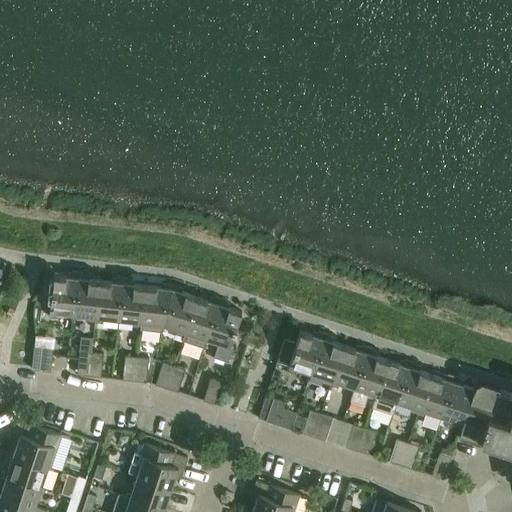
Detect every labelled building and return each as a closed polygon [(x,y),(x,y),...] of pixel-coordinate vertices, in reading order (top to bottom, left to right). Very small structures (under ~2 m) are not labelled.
[(58,311),(74,313),(78,271),(71,271),(71,273),(67,276),(56,275),(56,274),(53,274),(53,277),(48,317),(57,317),(58,311)] [(78,271),(74,313),(88,315),(87,321),(95,322),(100,280),(86,278),(83,274),(84,272),(78,271)] [(100,280),(95,322),(102,322),(103,316),(119,318),(123,276),(117,276),(116,278),(113,281),(100,280)] [(123,276),(119,318),(133,320),(132,326),(140,327),(145,285),(132,283),(129,279),(129,277),(123,276)] [(145,285),(140,327),(141,330),(162,332),(164,323),(172,283),(166,282),(166,284),(162,287),(145,285)] [(172,283),(164,323),(178,328),(176,334),(184,336),(197,296),(180,291),(178,287),(178,284),(172,283)] [(197,296),(184,336),(182,340),(204,347),(207,338),(220,298),(214,296),(213,298),(209,300),(197,296)] [(220,298),(207,338),(219,342),(214,357),(228,362),(233,345),(230,344),(241,311),(238,309),(238,310),(227,306),(225,302),(226,300),(220,298)] [(286,342),(280,361),(288,364),(286,370),(294,373),(296,367),(311,372),(324,333),(318,331),(317,333),(313,336),(302,332),(299,331),(298,333),(298,334),(295,345),(286,342)] [(324,333),(311,372),(325,377),(324,382),(331,385),(344,345),(330,341),(329,337),(329,335),(324,333)] [(36,345),(34,368),(50,371),(53,347),(36,345)] [(344,345),(331,385),(338,387),(340,381),(354,386),(368,347),(361,345),(360,347),(357,349),(344,345)] [(368,347),(354,386),(349,401),(365,406),(368,397),(374,399),(388,359),(374,355),(372,351),(373,349),(368,347)] [(80,350),(77,374),(89,375),(92,351),(80,350)] [(92,351),(89,375),(101,376),(103,352),(92,351)] [(125,355),(122,379),(134,380),(137,356),(125,355)] [(137,356),(134,380),(146,381),(149,358),(137,356)] [(388,359),(374,399),(372,408),(392,415),(397,401),(398,401),(411,362),(404,359),(404,362),(400,363),(388,359)] [(163,361),(155,384),(167,388),(174,365),(163,361)] [(411,362),(398,401),(412,405),(410,411),(418,414),(431,373),(417,369),(415,366),(416,363),(411,362)] [(174,365),(167,388),(178,391),(186,368),(174,365)] [(431,373),(418,414),(425,416),(427,410),(441,415),(454,376),(448,374),(447,376),(444,378),(431,373)] [(454,376),(441,415),(455,419),(453,424),(460,427),(474,387),(460,383),(458,380),(459,378),(454,376)] [(211,377),(203,400),(215,403),(222,380),(211,377)] [(511,394),(496,389),(488,392),(474,387),(460,427),(480,434),(479,437),(511,448),(511,394)] [(274,397),(266,420),(277,424),(285,401),(274,397)] [(310,409),(302,432),(314,436),(322,413),(310,409)] [(322,413),(314,436),(336,443),(343,420),(322,413)] [(20,435),(13,455),(48,466),(47,467),(50,468),(61,434),(18,420),(14,433),(20,435)] [(343,420),(336,443),(357,451),(360,441),(365,427),(343,420)] [(360,441),(357,451),(368,454),(376,431),(365,427),(360,441)] [(397,438),(389,461),(401,465),(408,442),(397,438)] [(408,442),(401,465),(412,468),(419,446),(408,442)] [(144,443),(134,476),(171,488),(177,468),(183,471),(188,457),(144,443)] [(440,453),(432,475),(444,479),(451,456),(440,453)] [(13,455),(7,475),(41,487),(47,467),(48,466),(13,455)] [(97,463),(93,476),(102,479),(106,466),(97,463)] [(7,475),(0,494),(0,495),(34,507),(41,487),(7,475)] [(75,484),(71,497),(79,499),(83,487),(86,478),(78,476),(75,484)] [(136,478),(130,497),(164,509),(171,488),(134,476),(133,477),(136,478)] [(258,495),(252,511),(293,511),(300,494),(256,480),(252,493),(258,495)] [(88,493),(84,504),(92,507),(96,495),(88,493)] [(118,493),(112,511),(162,511),(164,509),(130,497),(118,493)] [(0,495),(0,511),(45,511),(46,510),(34,507),(0,495)] [(67,508),(66,511),(74,511),(79,499),(71,497),(67,508)] [(344,497),(340,509),(349,511),(353,499),(344,497)] [(372,511),(421,511),(420,511),(377,497),(372,511)]
